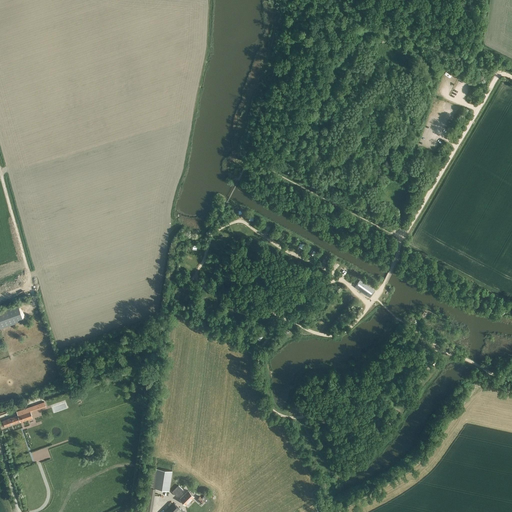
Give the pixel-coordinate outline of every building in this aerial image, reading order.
[(360,281),(357,287),(367,294),(371,289),(360,281)] [(18,304),(0,310),(0,328),(23,320),(18,304)] [(3,421),(0,422),(2,427),(4,426),(20,421),(20,422),(32,417),(30,411),(32,411),(31,406),(17,411),(18,415),(3,421)] [(153,468),(150,486),(170,489),(173,471),(153,468)] [(184,505),(193,496),(187,490),(179,499),(184,505)] [(179,511),(181,511),(174,503),(164,511),(179,511)]
